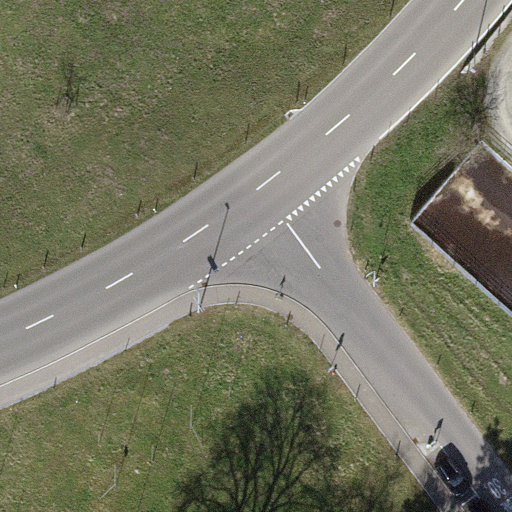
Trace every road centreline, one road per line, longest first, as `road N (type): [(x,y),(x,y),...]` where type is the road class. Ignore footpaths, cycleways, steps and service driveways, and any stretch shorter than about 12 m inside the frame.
road 1 (tertiary): [(262,194),(503,511)]
road 2 (tertiary): [(262,194),(104,298),(0,347)]
road 3 (tertiary): [(463,0),(379,90),(262,194)]
